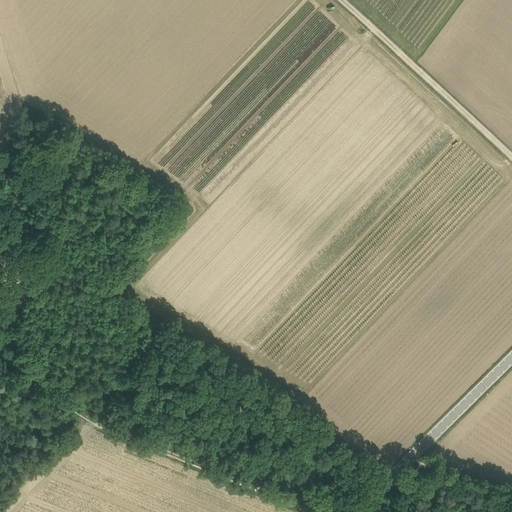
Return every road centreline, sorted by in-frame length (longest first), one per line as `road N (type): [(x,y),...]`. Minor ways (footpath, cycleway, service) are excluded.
road 1 (track): [(314,511),(108,426),(0,353)]
road 2 (track): [(511,159),(343,0)]
road 3 (tertiary): [(355,511),(511,358)]
